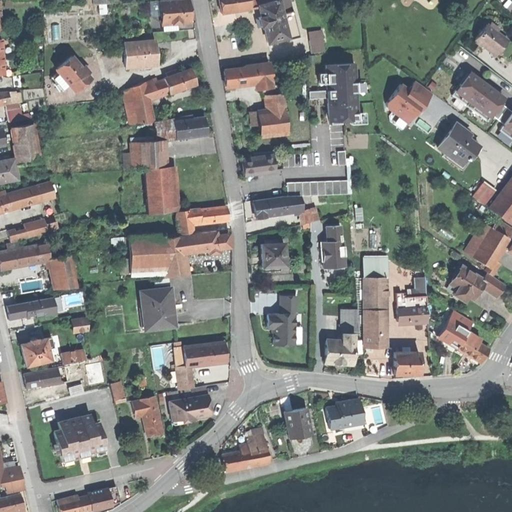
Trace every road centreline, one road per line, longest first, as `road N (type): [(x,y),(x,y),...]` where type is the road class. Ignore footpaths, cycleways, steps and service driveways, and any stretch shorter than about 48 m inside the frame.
road 1 (residential): [(201,0),(237,218),(242,347),(256,394)]
road 2 (residential): [(256,394),(332,380),(391,388),(488,384)]
road 3 (residential): [(0,330),(37,491)]
road 4 (residential): [(37,491),(151,466),(171,482)]
road 5 (residential): [(171,482),(256,394)]
